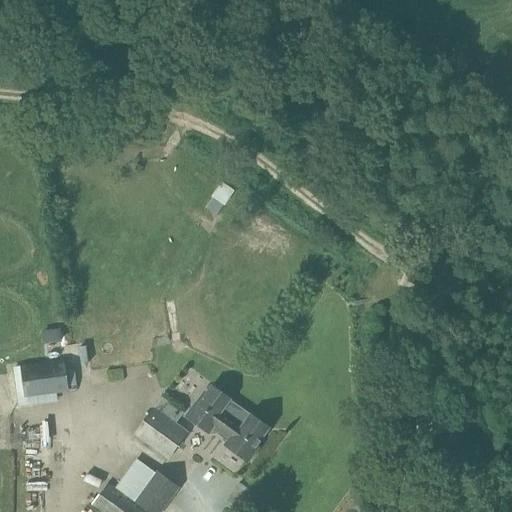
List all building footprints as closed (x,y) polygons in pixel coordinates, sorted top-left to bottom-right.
[(235,192),(222,183),(212,198),(225,206),(235,192)] [(133,384),(143,392),(154,378),(128,358),(119,370),(126,375),(119,384),(127,391),(133,384)] [(25,399),(69,393),(65,361),(20,367),(21,372),(5,374),(9,400),(25,399)] [(90,381),(90,396),(116,395),(115,380),(90,381)] [(259,444),(271,427),(253,414),(244,426),(223,411),(230,402),(212,389),(200,406),(197,404),(188,417),(211,434),(213,430),(229,441),(227,445),(250,462),(261,446),(259,444)] [(161,398),(154,408),(153,408),(134,435),(169,461),(189,432),(176,424),(184,413),(161,398)] [(108,483),(91,506),(99,511),(163,511),(179,488),(157,472),(155,474),(141,463),(120,491),(108,483)] [(249,491),(240,484),(228,501),(237,508),(249,491)]
